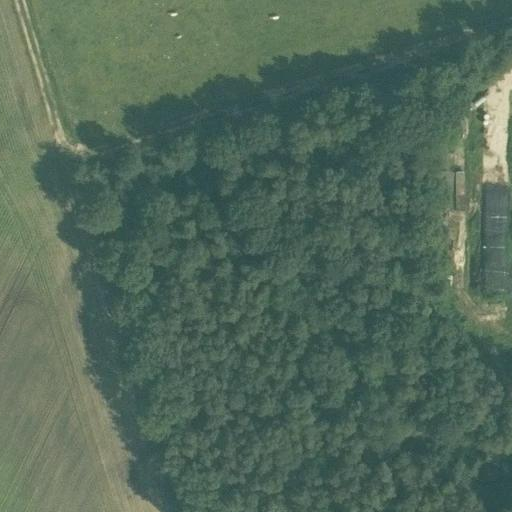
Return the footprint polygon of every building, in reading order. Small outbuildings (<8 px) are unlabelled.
[(424,176),(424,191),(438,192),(438,177),(424,176)] [(487,219),(493,235),(511,228),(511,213),(511,211),(487,219)] [(442,231),(442,244),(450,244),(451,231),(442,231)] [(439,274),(440,257),(425,255),(423,273),(439,274)] [(443,293),(460,290),(458,275),(441,277),(443,293)]
